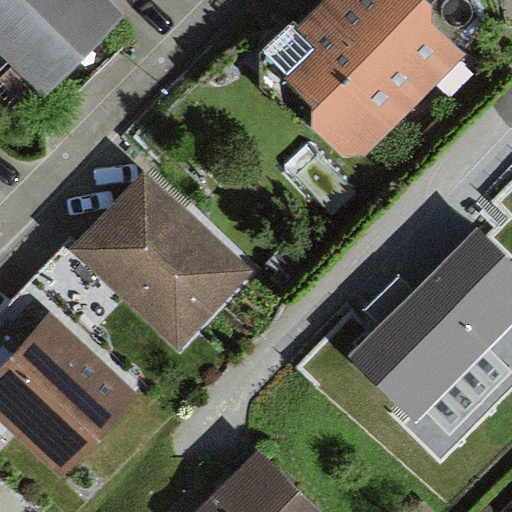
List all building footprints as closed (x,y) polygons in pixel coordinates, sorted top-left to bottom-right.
[(0,0),(0,39),(40,0),(0,0)] [(126,17),(109,0),(40,0),(0,39),(0,48),(43,95),(126,17)] [(345,143),(371,143),(469,43),(430,4),(430,0),(306,0),(268,37),(316,86),(315,111),(345,143)] [(145,172),(73,251),(180,350),(253,272),(145,172)] [(511,258),(477,224),(349,353),(415,418),(424,409),(450,435),(511,373),(486,348),(511,321),(511,258)] [(0,371),(0,420),(61,477),(138,395),(53,316),(0,371)] [(511,330),(499,344),(511,356),(511,330)] [(248,465),(200,511),(323,511),(262,451),(248,465)] [(511,511),(511,489),(500,501),(510,511),(511,511)]
